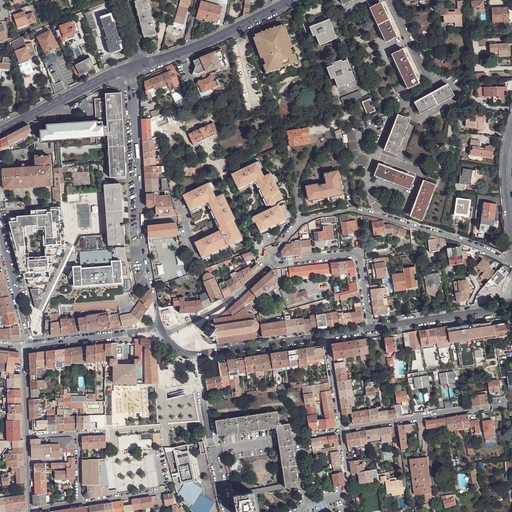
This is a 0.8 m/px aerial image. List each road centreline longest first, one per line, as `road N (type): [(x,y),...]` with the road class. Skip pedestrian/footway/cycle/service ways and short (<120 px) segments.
road 1 (residential): [(511,261),(349,211),(305,218),(267,265)]
road 2 (residential): [(370,328),(357,255),(267,265)]
road 3 (secondary): [(291,0),(140,64)]
road 4 (residential): [(195,355),(227,511)]
road 5 (tertiary): [(140,222),(129,67)]
road 6 (residential): [(340,430),(491,406)]
road 7 (secondary): [(129,67),(0,131)]
road 8 (tertiary): [(370,328),(511,307)]
road 9 (tertiary): [(29,345),(160,327)]
road 10 (tertiary): [(195,355),(325,336)]
road 11 (residential): [(267,265),(237,295),(164,334)]
